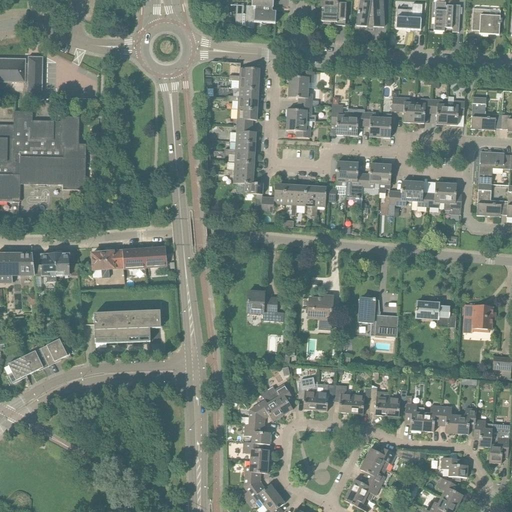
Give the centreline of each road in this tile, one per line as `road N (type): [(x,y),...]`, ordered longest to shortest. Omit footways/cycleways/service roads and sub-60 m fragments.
road 1 (residential): [(511,261),(190,233),(0,241)]
road 2 (secondary): [(195,363),(170,71)]
road 3 (residential): [(402,155),(345,150),(312,167),(273,162),(277,57)]
road 4 (tertiary): [(511,70),(299,58)]
road 5 (tertiary): [(0,431),(77,384),(196,379)]
road 6 (tertiary): [(195,363),(76,372),(0,415)]
road 7 (residential): [(369,430),(300,424),(288,432),(284,482),(332,507)]
road 8 (residential): [(495,498),(469,452),(403,444),(369,430)]
road 9 (secondary): [(199,511),(196,379)]
